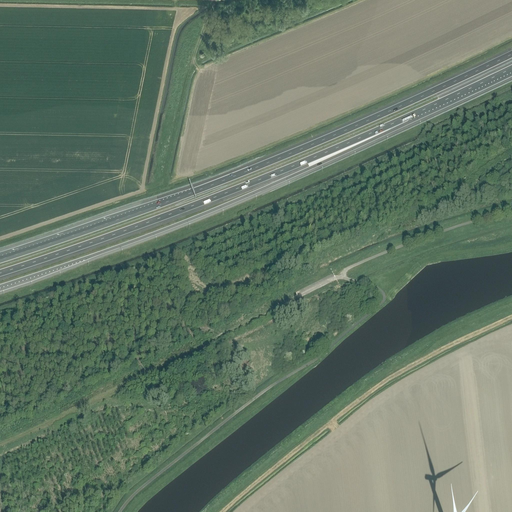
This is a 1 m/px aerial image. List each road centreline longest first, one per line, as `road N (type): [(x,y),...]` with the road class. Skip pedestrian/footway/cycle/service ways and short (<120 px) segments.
road 1 (motorway): [(511,54),(267,163),(0,259)]
road 2 (motorway): [(0,286),(217,208),(407,117)]
road 3 (motorway): [(0,275),(407,117)]
road 4 (unclassified): [(119,511),(378,306),(382,293),(367,284)]
road 5 (unclassified): [(511,210),(345,268),(345,278),(367,284)]
